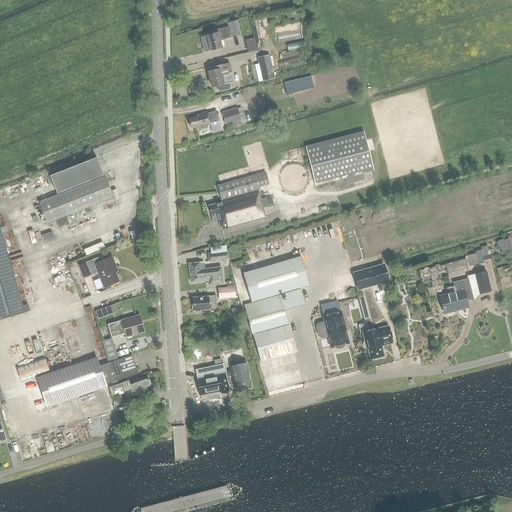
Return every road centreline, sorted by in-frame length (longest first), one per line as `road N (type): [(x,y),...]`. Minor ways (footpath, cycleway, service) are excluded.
road 1 (tertiary): [(177,415),(156,0)]
road 2 (unclassified): [(177,415),(511,355)]
road 3 (unclassified): [(0,474),(177,415)]
